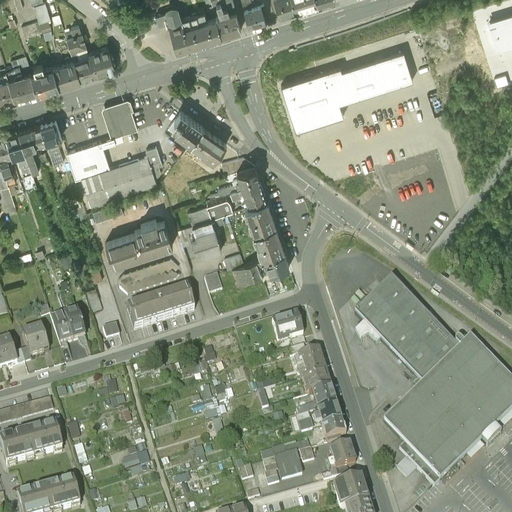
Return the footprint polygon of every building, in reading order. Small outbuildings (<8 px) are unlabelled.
[(20,0),(7,0),(11,11),(22,8),(20,0)] [(232,0),(210,0),(212,4),(216,3),(220,16),(214,18),(220,37),(241,30),(232,0)] [(252,0),(240,0),(244,11),(258,6),(256,1),(254,2),(252,0)] [(291,0),(273,0),(279,18),(295,13),(291,0)] [(291,0),(295,13),(317,6),(315,0),(291,0)] [(42,3),(33,5),(38,21),(39,22),(50,19),(44,2),(42,3)] [(205,43),(196,16),(182,20),(178,8),(176,6),(174,5),(172,5),(169,6),(166,9),(165,11),(177,51),(205,43)] [(258,6),(244,11),(248,27),(265,22),(263,14),(266,13),(264,5),(258,6)] [(214,18),(212,11),(196,16),(205,43),(220,38),(220,37),(214,18)] [(38,21),(21,26),(24,37),(42,32),(39,24),(39,22),(38,21)] [(47,22),(39,24),(42,32),(49,30),(47,22)] [(89,52),(81,32),(82,31),(80,25),(79,26),(78,24),(70,27),(71,29),(65,31),(70,50),(75,49),(78,58),(90,55),(89,52)] [(107,47),(89,52),(90,55),(96,74),(114,68),(111,59),(113,59),(111,52),(109,53),(107,47)] [(339,64),(280,83),(295,130),(343,115),(338,102),(412,79),(402,49),(341,68),(339,64)] [(78,58),(74,60),(80,79),(96,74),(90,55),(78,58)] [(74,60),(53,66),(59,86),(80,79),(74,60)] [(44,69),(42,63),(33,66),(35,72),(31,73),(37,92),(59,86),(53,66),(44,69)] [(5,67),(0,68),(0,81),(8,79),(6,71),(5,67)] [(22,76),(19,67),(13,68),(13,69),(6,71),(8,79),(14,99),(37,92),(31,73),(22,76)] [(0,81),(0,103),(14,99),(8,79),(0,81)] [(127,101),(105,108),(104,111),(113,138),(120,136),(136,130),(129,111),(133,110),(130,103),(127,101)] [(202,128),(181,112),(168,128),(173,131),(167,138),(175,144),(180,137),(190,144),(202,128)] [(56,120),(40,125),(45,142),(49,153),(52,164),(53,166),(63,163),(56,140),(62,138),(56,120)] [(40,125),(31,128),(36,145),(45,142),(40,125)] [(31,128),(18,132),(32,174),(38,172),(30,147),(36,145),(31,128)] [(215,137),(202,128),(190,144),(203,154),(215,137)] [(18,132),(5,136),(11,156),(12,158),(17,156),(24,177),(32,174),(18,132)] [(5,136),(0,137),(0,160),(1,166),(4,174),(4,175),(11,173),(6,158),(11,156),(5,136)] [(113,138),(101,142),(103,148),(122,141),(120,136),(113,138)] [(226,145),(215,137),(203,154),(201,155),(206,159),(207,157),(214,162),(226,145)] [(101,142),(66,153),(75,180),(81,178),(109,168),(103,148),(101,142)] [(156,147),(145,150),(147,156),(154,178),(158,177),(160,174),(158,168),(162,166),(156,147)] [(52,164),(49,153),(40,156),(43,167),(52,164)] [(109,168),(81,178),(90,206),(156,184),(154,178),(147,156),(109,168)] [(238,161),(222,165),(225,175),(235,173),(256,167),(245,159),(238,161)] [(256,167),(235,173),(239,183),(234,185),(236,190),(261,181),(256,167)] [(11,173),(4,175),(9,189),(13,187),(13,185),(15,184),(11,173)] [(4,174),(0,175),(0,183),(1,188),(5,187),(6,189),(9,189),(4,175),(4,174)] [(236,190),(230,192),(232,198),(232,199),(240,197),(240,194),(244,193),(246,199),(243,200),(244,202),(247,201),(249,207),(267,201),(261,181),(236,190)] [(234,185),(218,190),(218,192),(205,197),(206,200),(230,192),(236,190),(234,185)] [(5,187),(1,188),(9,214),(16,212),(9,189),(6,189),(5,187)] [(206,200),(205,200),(207,206),(224,200),(227,199),(232,198),(230,192),(206,200)] [(207,206),(187,213),(192,226),(211,220),(221,216),(233,212),(229,202),(227,199),(224,200),(207,206)] [(249,207),(244,209),(253,234),(276,227),(267,201),(249,207)] [(119,203),(92,212),(96,223),(123,214),(119,203)] [(211,220),(213,228),(224,225),(221,216),(211,220)] [(155,220),(141,225),(142,229),(134,231),(135,234),(142,256),(171,246),(163,222),(156,224),(155,220)] [(211,220),(192,226),(196,238),(191,240),(192,243),(195,253),(200,251),(202,256),(220,250),(213,228),(211,220)] [(196,238),(192,226),(177,230),(182,246),(192,243),(191,240),(196,238)] [(253,234),(262,260),(285,252),(276,227),(253,234)] [(135,234),(106,243),(113,265),(142,256),(135,234)] [(244,266),(232,271),(237,285),(259,277),(256,269),(266,265),(270,277),(291,270),(285,252),(262,260),(244,266)] [(240,255),(224,261),(228,272),(232,271),(244,266),(240,255)] [(139,273),(137,270),(133,275),(130,272),(126,277),(123,275),(118,280),(123,284),(119,289),(127,296),(131,292),(134,294),(138,290),(141,292),(145,287),(147,290),(152,285),(154,288),(158,283),(161,286),(165,281),(167,283),(172,278),(175,281),(179,276),(174,271),(179,266),(170,259),(166,264),(164,261),(160,266),(157,263),(153,268),(150,266),(146,271),(143,268),(139,273)] [(216,275),(204,279),(209,295),(222,291),(216,275)] [(354,316),(418,382),(413,386),(417,390),(405,402),(401,399),(388,411),(392,415),(383,424),(404,445),(399,450),(434,487),(449,473),(454,479),(488,445),(483,439),(511,411),(511,383),(469,340),(463,346),(459,342),(458,342),(457,342),(455,342),(455,343),(454,345),(454,346),(455,347),(391,281),(354,316)] [(102,310),(95,289),(86,292),(93,313),(102,310)] [(273,289),(266,291),(268,298),(275,296),(273,289)] [(186,291),(157,301),(164,323),(193,313),(186,291)] [(13,293),(3,296),(8,312),(18,309),(13,293)] [(157,301),(128,310),(135,332),(164,323),(157,301)] [(76,311),(64,315),(64,317),(74,345),(86,341),(76,311)] [(291,319),(272,325),(277,343),(302,336),(296,316),(291,318),(291,319)] [(64,317),(52,321),(61,349),(74,345),(64,317)] [(116,326),(103,331),(106,340),(119,336),(116,326)] [(41,331),(23,337),(28,352),(30,359),(48,353),(41,331)] [(302,339),(291,342),(293,349),(302,346),(304,346),(302,339)] [(14,356),(10,343),(0,345),(0,348),(7,370),(17,366),(14,356)] [(293,349),(287,351),(290,358),(305,354),(302,346),(293,349)] [(207,363),(215,360),(211,349),(203,352),(207,363)] [(21,354),(24,364),(31,361),(30,359),(28,352),(21,354)] [(319,353),(296,360),(299,367),(302,367),(306,379),(325,373),(319,353)] [(21,354),(14,356),(17,366),(24,364),(21,354)] [(175,366),(160,368),(162,376),(177,374),(175,366)] [(306,379),(303,380),(309,399),(312,398),(331,392),(325,373),(306,379)] [(295,376),(284,379),(286,385),(297,382),(295,376)] [(116,380),(106,382),(107,388),(98,390),(98,395),(118,392),(116,380)] [(273,382),(254,388),(257,394),(264,392),(275,389),(273,382)] [(208,387),(200,388),(203,401),(211,399),(208,387)] [(264,392),(257,394),(262,411),(269,409),(264,392)] [(331,392),(312,398),(317,413),(336,407),(331,392)] [(112,408),(125,404),(123,395),(110,399),(112,408)] [(50,399),(0,413),(0,425),(53,411),(50,399)] [(202,405),(207,420),(221,416),(216,401),(202,405)] [(313,406),(296,411),(298,417),(315,412),(313,406)] [(336,407),(317,413),(319,417),(314,419),(317,426),(321,425),(322,428),(341,422),(336,407)] [(123,425),(132,422),(128,410),(119,413),(123,425)] [(208,431),(214,430),(215,434),(223,432),(220,420),(206,423),(208,431)] [(322,428),(327,445),(346,438),(345,436),(346,436),(344,431),(341,422),(322,428)] [(71,439),(80,437),(76,424),(68,426),(71,439)] [(57,428),(28,436),(35,461),(63,453),(57,428)] [(28,436),(0,444),(0,445),(6,468),(35,461),(28,436)] [(295,443),(282,448),(285,456),(295,453),(299,452),(309,449),(307,442),(296,446),(295,443)] [(75,446),(79,464),(86,463),(82,445),(75,446)] [(349,446),(329,452),(333,464),(327,466),(330,474),(335,472),(338,471),(354,466),(356,466),(349,446)] [(285,456),(282,448),(271,452),(271,453),(260,457),(262,463),(274,459),(285,456)] [(309,449),(299,452),(302,464),(313,461),(309,449)] [(139,467),(149,464),(145,452),(121,460),(124,470),(129,468),(132,476),(141,473),(139,467)] [(285,456),(274,459),(278,472),(281,482),(302,476),(295,453),(285,456)] [(278,472),(274,459),(262,463),(266,475),(263,476),(266,487),(278,483),(275,473),(278,472)] [(236,464),(238,471),(244,469),(242,462),(236,464)] [(354,466),(338,471),(340,476),(356,471),(354,466)] [(244,469),(238,471),(241,482),(253,478),(250,468),(244,469)] [(338,471),(335,472),(330,474),(322,476),(323,481),(340,476),(338,471)] [(360,479),(333,488),(340,511),(345,510),(367,503),(360,479)] [(74,482),(46,490),(51,511),(60,511),(81,506),(74,482)] [(51,511),(46,490),(17,498),(21,511),(51,511)] [(370,511),(367,503),(345,510),(345,511),(370,511)]
